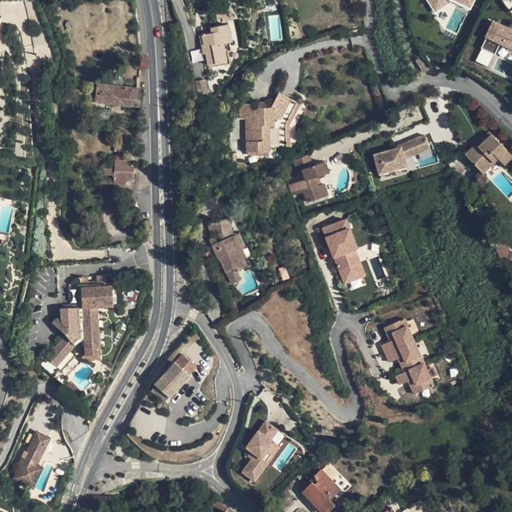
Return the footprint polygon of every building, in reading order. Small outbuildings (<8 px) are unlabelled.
[(427,0),(435,11),(451,0),(453,0),(470,7),(473,0),(427,0)] [(486,36),(487,37),(501,43),(511,48),(511,29),(494,21),(486,36)] [(211,28),(212,33),(203,35),(208,64),(226,61),(224,52),(223,43),(229,42),(232,41),(228,24),(211,28)] [(501,43),(487,37),(482,48),(495,54),(501,43)] [(229,42),(223,43),(224,52),(228,51),(231,50),(229,42)] [(416,61),(423,72),(431,68),(424,56),(416,61)] [(109,104),(140,106),(141,89),(113,86),(114,74),(99,74),(96,85),(94,102),(96,103),(94,126),(109,127),(111,110),(108,110),(109,104)] [(255,118),(246,118),(247,152),(270,151),(270,147),(289,146),(289,124),(300,103),(279,92),(271,107),(266,107),(255,108),(255,118)] [(255,108),(246,108),(246,118),(255,118),(255,108)] [(477,144),(466,155),(483,173),(498,158),(505,165),(511,158),(511,155),(490,132),(481,140),(484,143),(480,147),(477,144)] [(403,150),(377,157),(384,181),(411,173),(407,160),(433,150),(427,137),(402,147),(403,150)] [(308,154),(294,161),(298,174),(303,172),(302,169),(313,166),(308,154)] [(121,158),(115,158),(114,166),(101,165),(100,183),(113,183),(112,187),(126,187),(126,178),(133,178),(134,163),(126,163),(126,158),(121,158)] [(325,161),(313,166),(302,169),(303,172),(306,180),(289,186),(292,196),(304,192),(307,202),(321,197),(317,185),(314,177),(318,176),(329,172),(325,161)] [(320,184),(317,185),(321,197),(328,195),(324,183),(320,184)] [(208,185),(195,185),(196,201),(209,200),(208,185)] [(211,223),(213,234),(219,233),(219,235),(220,235),(221,240),(216,243),(212,245),(219,259),(220,259),(226,272),(232,284),(241,280),(238,273),(236,272),(247,267),(243,258),(239,251),(232,235),(226,238),(225,230),(231,230),(229,218),(217,219),(218,222),(211,223)] [(217,219),(208,221),(210,234),(213,234),(211,223),(218,222),(217,219)] [(325,231),(329,240),(349,231),(345,222),(325,231)] [(349,231),(329,240),(347,285),(368,276),(349,231)] [(239,232),(232,235),(239,251),(243,249),(246,247),(239,232)] [(505,239),(496,245),(501,257),(505,255),(507,258),(511,259),(511,249),(505,239)] [(97,286),(112,285),(117,285),(117,274),(96,276),(97,286)] [(114,305),(112,285),(97,286),(81,287),(82,307),(61,308),(62,320),(61,319),(59,318),(58,317),(57,317),(56,318),(55,318),(52,322),(66,334),(40,364),(51,373),(74,346),(84,338),(85,352),(86,355),(101,354),(97,306),(114,305)] [(385,346),(389,354),(418,341),(407,319),(388,328),(393,339),(398,337),(399,339),(394,342),(385,346)] [(389,354),(393,363),(402,359),(407,357),(408,359),(403,361),(409,372),(428,363),(418,341),(389,354)] [(168,370),(154,384),(156,386),(169,397),(170,397),(190,375),(189,375),(196,367),(182,354),(175,361),(168,370)] [(400,377),(404,385),(413,381),(418,379),(419,381),(414,383),(419,395),(438,385),(428,363),(409,372),(400,377)] [(169,397),(156,386),(152,390),(165,401),(169,397)] [(283,432),(271,423),(252,450),(261,456),(249,474),(261,483),(274,465),(268,461),(279,444),(276,442),(283,432)] [(279,444),(268,461),(274,465),(285,448),(279,444)] [(314,482),(303,492),(313,502),(316,499),(328,511),(336,504),(331,499),(341,489),(322,469),(314,476),(319,481),(316,484),(314,482)] [(217,497),(213,504),(223,510),(227,504),(217,497)] [(316,499),(313,502),(322,511),(328,511),(316,499)]
